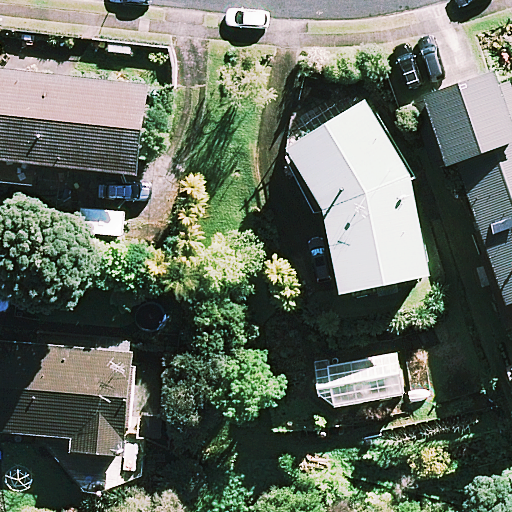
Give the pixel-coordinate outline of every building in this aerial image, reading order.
[(148,91),(0,77),(0,191),(34,194),(36,176),(139,186),(148,91)] [(511,99),(505,80),(415,110),(441,184),(462,177),(510,318),(511,317),(511,99)] [(421,201),(373,110),(293,152),(330,224),(348,308),(431,291),(421,201)] [(137,361),(0,348),(0,438),(76,445),(75,461),(127,466),(137,361)] [(405,400),(396,353),(316,367),(324,414),(405,400)]
